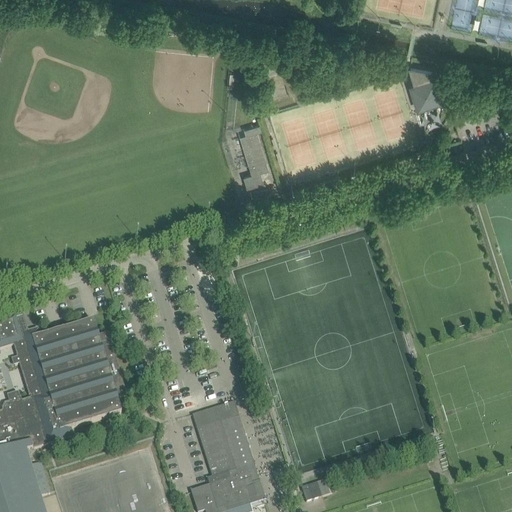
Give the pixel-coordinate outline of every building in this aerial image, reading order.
[(411,86),(419,110),(443,103),(434,72),(411,68),(416,84),(411,86)] [(243,177),(244,179),(247,189),(264,183),(260,172),(268,170),(257,132),(261,131),(259,125),(244,129),(246,135),(240,137),(251,175),(243,177)] [(93,321),(42,337),(41,337),(38,329),(28,332),(23,315),(16,317),(16,315),(0,319),(0,350),(14,346),(17,358),(13,359),(15,366),(19,365),(29,396),(31,397),(31,398),(22,401),(21,398),(20,399),(19,398),(16,399),(13,404),(10,402),(4,404),(2,409),(2,412),(0,412),(0,511),(44,511),(40,498),(50,494),(41,464),(31,467),(26,451),(33,449),(34,450),(74,438),(71,430),(121,414),(117,399),(127,396),(108,333),(98,337),(93,321)] [(209,486),(191,492),(192,494),(197,511),(204,511),(205,511),(230,511),(251,506),(265,501),(264,496),(259,482),(241,425),(239,418),(238,416),(234,403),(220,408),(207,412),(192,416),(196,429),(208,467),(212,479),(207,480),(209,486)] [(325,481),(318,483),(301,489),(306,503),(330,495),(325,481)]
